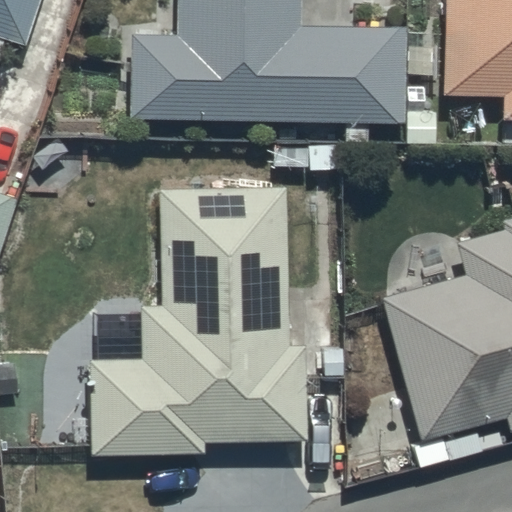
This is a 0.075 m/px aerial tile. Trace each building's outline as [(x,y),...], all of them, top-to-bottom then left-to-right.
[(0,0),(0,33),(19,39),(31,0),(0,0)] [(400,17),(295,17),(295,0),(171,0),(171,27),(125,27),(125,112),(340,112),(340,132),(362,132),(362,112),(400,112),(400,17)] [(511,0),(440,0),(438,83),(497,83),(497,108),(511,108),(511,0)] [(283,338),(279,178),(154,182),(157,297),(136,297),(137,350),(84,351),(86,446),(201,443),(201,432),(302,430),(300,337),(283,338)] [(0,184),(0,226),(12,188),(0,184)] [(511,209),(511,210),(510,211),(508,213),(507,214),(505,216),(504,217),(503,219),(452,233),(461,266),(377,290),(416,431),(499,408),(504,423),(511,421),(511,209)]
